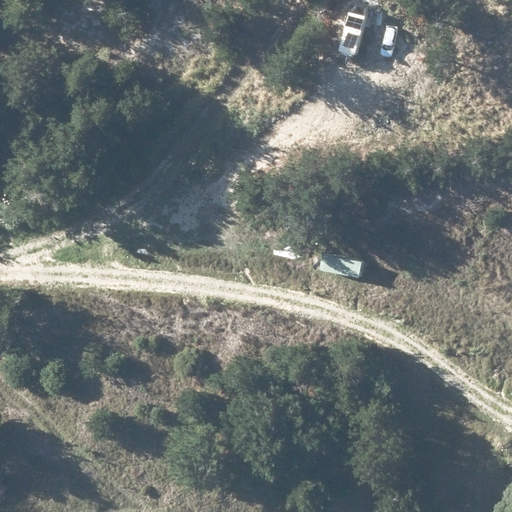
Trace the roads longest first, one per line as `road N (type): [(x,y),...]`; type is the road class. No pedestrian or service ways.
road 1 (track): [(0,272),(136,276),(311,302),(379,328),(511,409)]
road 2 (track): [(0,253),(150,185),(291,0)]
